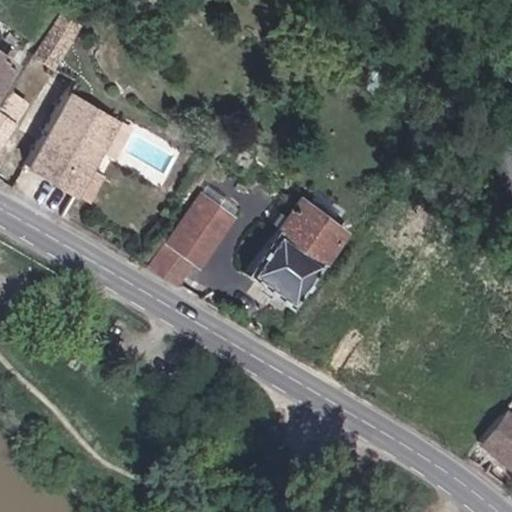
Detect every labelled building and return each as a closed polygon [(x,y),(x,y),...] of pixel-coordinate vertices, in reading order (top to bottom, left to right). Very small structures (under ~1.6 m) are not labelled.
[(33,53),(56,67),(82,21),(59,8),(33,53)] [(0,90),(19,64),(0,50),(0,90)] [(122,121),(70,91),(25,167),(77,197),(122,121)] [(0,150),(19,123),(0,110),(0,150)] [(159,257),(189,274),(240,207),(212,186),(159,257)] [(305,197),(250,269),(292,302),(348,230),(305,197)] [(511,400),(478,443),(511,471),(511,400)]
